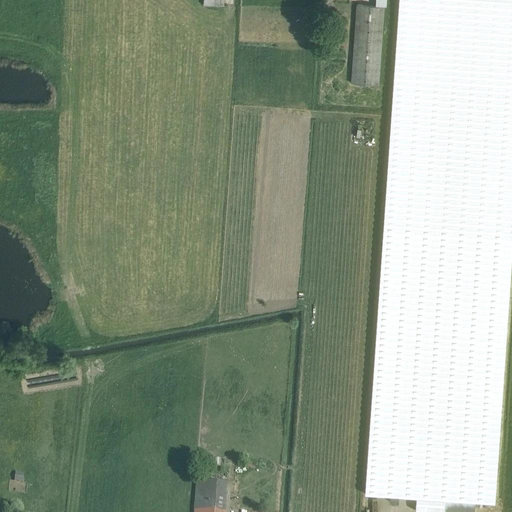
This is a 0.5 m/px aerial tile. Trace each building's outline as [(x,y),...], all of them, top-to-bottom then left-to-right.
[(416,497),(445,499),(475,501),(494,503),(511,237),(511,0),(398,0),(383,225),(365,494),(416,497)] [(378,85),(383,6),(357,4),(351,83),(378,85)] [(221,511),(222,500),(219,500),(221,483),(199,482),(198,497),(196,511),(221,511)] [(444,511),(445,499),(416,497),(415,511),(437,511),(444,511)] [(474,511),(475,501),(445,499),(444,511),(474,511)]
